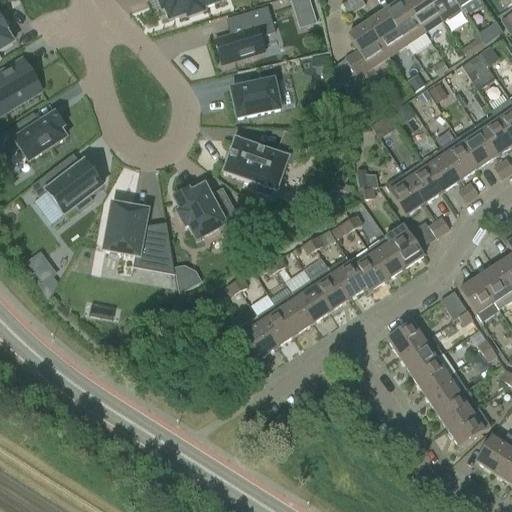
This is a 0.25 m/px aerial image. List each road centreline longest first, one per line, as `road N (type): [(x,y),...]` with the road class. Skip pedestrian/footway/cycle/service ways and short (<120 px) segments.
road 1 (tertiary): [(271,511),(83,389),(0,318)]
road 2 (residential): [(97,24),(98,83),(119,148),(143,162),(166,156),(187,134),(190,108),(146,58)]
road 3 (residential): [(500,511),(439,462),(354,338)]
road 4 (residential): [(354,338),(423,291),(447,247),(511,199)]
